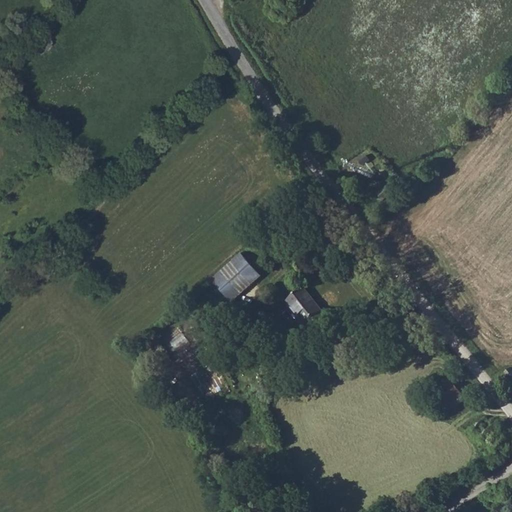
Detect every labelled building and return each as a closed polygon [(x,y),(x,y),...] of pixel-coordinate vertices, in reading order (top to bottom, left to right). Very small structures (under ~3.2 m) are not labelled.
[(332,130),(325,141),(338,149),(341,145),(335,141),(336,138),(335,137),(337,133),(332,130)] [(367,155),(359,161),(363,166),(371,160),(367,155)] [(389,187),(379,195),(385,202),(394,193),(389,187)] [(245,257),(215,283),(234,306),(265,281),(245,257)] [(292,304),(311,326),(312,324),(325,313),(326,312),(308,290),(292,304)] [(325,313),(312,324),(321,335),(334,324),(325,313)] [(509,380),(511,378),(511,369),(510,368),(503,374),(509,380)] [(449,379),(429,393),(446,416),(468,400),(454,381),(452,382),(449,379)] [(508,439),(487,417),(472,431),(493,453),(508,439)]
